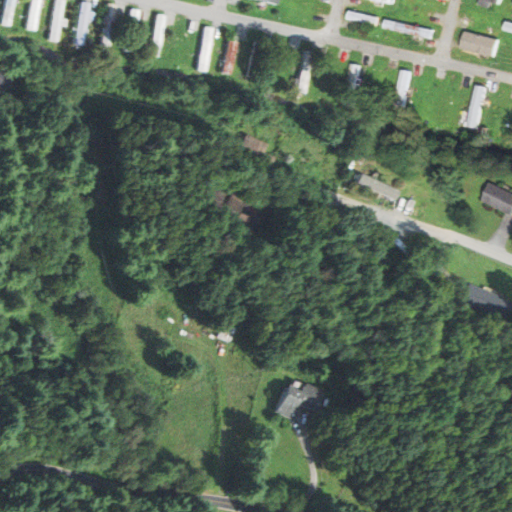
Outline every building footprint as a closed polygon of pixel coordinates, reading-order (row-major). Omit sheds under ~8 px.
[(3,0),(0,18),(0,24),(8,25),(13,0),(3,0)] [(28,0),(24,28),(33,30),(38,0),(28,0)] [(58,0),(53,0),(46,39),(55,41),(62,1),(58,0)] [(433,16),(436,7),(410,0),(399,0),(398,5),(433,16)] [(473,0),(500,9),(502,0),(473,0)] [(78,2),(71,43),(80,44),(87,4),(78,2)] [(105,4),(98,45),(107,46),(114,5),(105,4)] [(129,9),(122,50),(131,52),(138,11),(129,9)] [(380,17),(377,26),(347,18),(349,10),(380,17)] [(154,14),(146,54),(155,56),(163,16),(154,14)] [(434,30),(433,38),(384,28),(386,19),(434,30)] [(203,28),(195,69),(204,71),(212,29),(203,28)] [(466,31),(499,39),(495,56),(461,48),(466,31)] [(227,40),(220,72),(229,74),(236,42),(227,40)] [(239,76),(248,78),(258,45),(249,42),(239,76)] [(253,42),(246,75),(254,76),(261,43),(253,42)] [(228,76),(228,46),(217,46),(217,76),(228,76)] [(303,52),(295,91),(303,92),(312,54),(303,52)] [(352,66),(343,104),(351,106),(360,68),(352,66)] [(402,70),(393,114),(402,116),(411,72),(402,70)] [(0,72),(0,86),(8,88),(11,75),(0,72)] [(300,87),(294,85),(292,92),(298,94),(300,87)] [(477,85),(467,126),(477,129),(487,88),(477,85)] [(400,192),(353,174),(349,182),(396,201),(400,192)] [(511,214),(511,190),(496,183),(486,202),(511,214)] [(272,414),(287,420),(292,406),(317,415),(324,393),(302,385),(300,393),(281,386),(272,414)]
